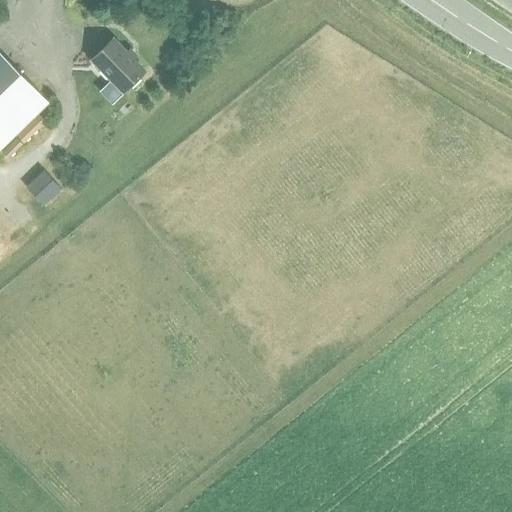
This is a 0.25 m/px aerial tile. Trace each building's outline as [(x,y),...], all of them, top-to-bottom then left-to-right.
[(91,59),(123,92),(145,71),(113,38),(91,59)] [(0,147),(48,101),(0,52),(0,147)] [(39,114),(18,135),(25,142),(46,121),(39,114)] [(16,137),(2,151),(9,157),(22,143),(16,137)] [(26,186),(41,202),(59,185),(44,169),(26,186)]
